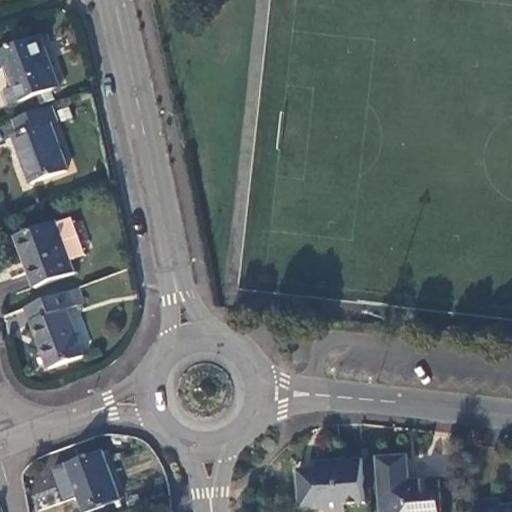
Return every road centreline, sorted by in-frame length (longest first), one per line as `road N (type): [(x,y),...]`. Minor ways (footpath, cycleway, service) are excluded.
road 1 (residential): [(183,324),(115,0)]
road 2 (residential): [(511,415),(272,388)]
road 3 (residential): [(135,391),(0,441)]
road 4 (residential): [(272,388),(269,367),(244,334),(225,324),(183,324)]
